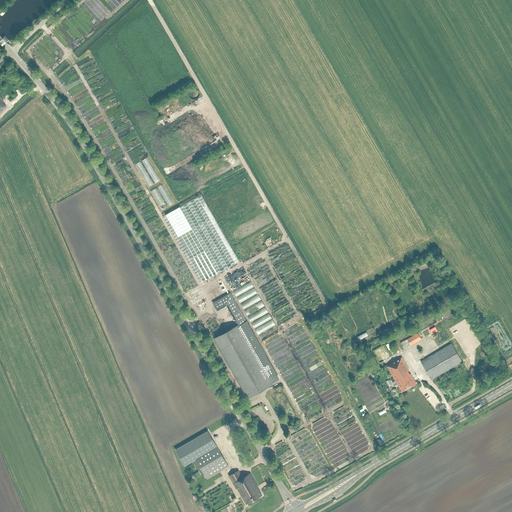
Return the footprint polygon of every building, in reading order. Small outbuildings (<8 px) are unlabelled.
[(87,82),(88,84),(100,77),(99,75),(87,82)] [(90,88),(103,82),(102,79),(89,85),(90,88)] [(115,102),(103,109),(105,112),(117,105),(115,102)] [(118,107),(106,114),(108,117),(120,110),(118,107)] [(108,119),(110,122),(122,115),(120,112),(108,119)] [(124,132),(131,129),(129,127),(117,132),(118,136),(125,133),(124,132)] [(134,161),(146,185),(158,179),(146,155),(134,161)] [(150,188),(160,208),(172,202),(161,182),(150,188)] [(201,283),(239,261),(201,194),(163,215),(201,283)] [(235,293),(253,285),(251,281),(233,289),(235,293)] [(247,396),(271,383),(278,378),(246,322),(230,292),(213,302),(217,310),(228,304),(239,325),(214,338),(247,396)] [(240,302),(243,307),(254,301),(254,300),(260,297),(257,293),(240,302)] [(261,299),(243,309),(246,314),(264,304),(261,299)] [(247,315),(250,320),(267,310),(265,305),(247,315)] [(268,312),(255,319),(256,321),(252,323),(253,326),(260,322),(259,319),(265,315),(266,318),(270,316),(268,312)] [(257,332),(275,324),(272,318),(254,327),(257,332)] [(418,333),(407,339),(401,343),(404,349),(421,338),(418,333)] [(451,343),(421,361),(431,379),(462,361),(451,343)] [(379,345),(374,348),(380,358),(385,355),(379,345)] [(402,357),(387,366),(402,391),(416,382),(410,373),(409,374),(407,370),(409,369),(402,357)] [(184,465),(195,459),(207,478),(229,466),(217,446),(207,430),(175,449),(184,465)] [(238,470),(229,475),(237,488),(246,503),(261,495),(257,486),(250,472),(242,477),(238,470)]
